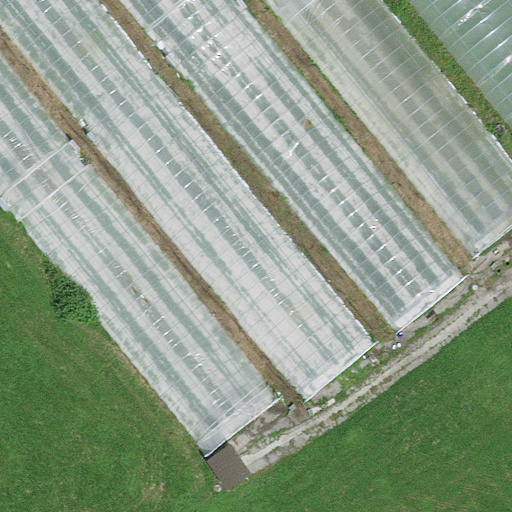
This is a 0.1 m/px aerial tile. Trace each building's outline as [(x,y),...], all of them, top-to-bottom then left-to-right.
[(97,0),(0,0),(0,18),(308,401),(377,346),(97,0)] [(243,0),(118,0),(394,337),(469,276),(243,0)] [(511,155),(386,0),(262,0),(473,260),(511,228),(511,155)] [(511,0),(405,0),(511,131),(511,0)] [(0,48),(0,204),(203,460),(279,400),(0,48)]
